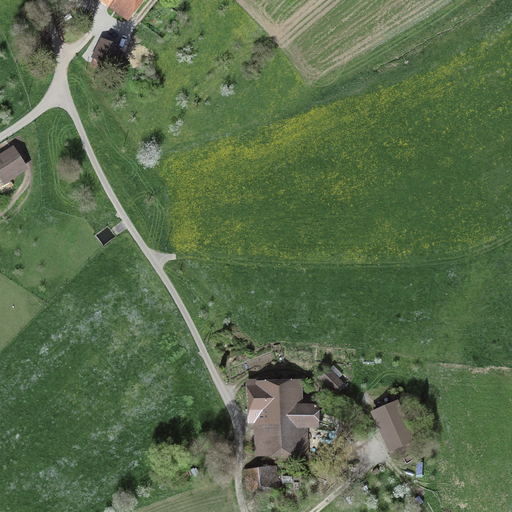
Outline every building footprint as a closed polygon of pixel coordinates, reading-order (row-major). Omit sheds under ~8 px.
[(110,0),(129,14),(140,0),(110,0)] [(117,68),(124,54),(105,45),(94,67),(110,75),(114,67),(117,68)] [(24,169),(12,150),(0,158),(0,173),(5,181),(24,169)] [(344,385),(329,370),(321,379),(336,393),(344,385)] [(299,453),(298,419),(313,419),(313,405),(297,405),(297,386),(254,387),(255,410),(265,410),(266,453),(282,453),(282,455),(290,455),(290,453),(299,453)] [(398,404),(375,415),(395,459),(418,449),(398,404)] [(263,470),(245,472),(248,494),(279,490),(276,466),(263,467),(263,470)] [(185,470),(178,474),(181,479),(188,476),(185,470)]
